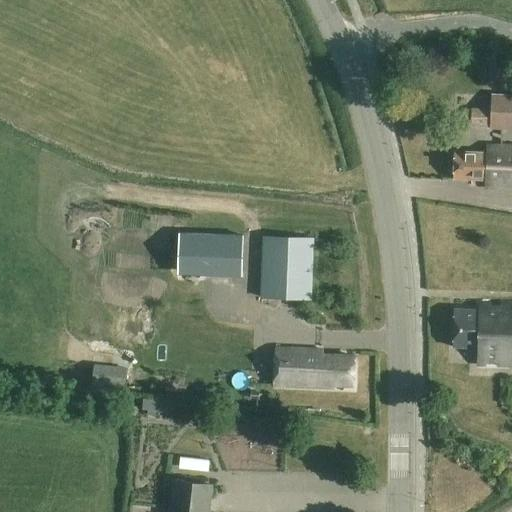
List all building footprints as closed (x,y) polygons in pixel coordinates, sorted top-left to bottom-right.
[(495,67),(495,78),(507,78),(508,67),(495,67)] [(511,131),(511,95),(492,95),(491,131),(511,131)] [(511,147),(488,146),(488,153),(457,152),(456,179),(488,180),(487,187),(511,187),(511,147)] [(178,234),(177,270),(242,272),(244,236),(178,234)] [(312,300),(314,241),(264,239),(261,298),(312,300)] [(491,308),(491,304),(479,303),(479,310),(454,310),(454,347),(479,348),(479,365),(510,365),(510,348),(511,348),(511,303),(500,304),(500,308),(491,308)] [(206,313),(205,354),(264,355),(264,314),(206,313)] [(357,387),(358,358),(329,356),(329,351),(280,348),(278,385),(338,388),(338,386),(357,387)] [(145,413),(167,415),(168,400),(147,397),(147,398),(143,398),(142,410),(146,411),(145,413)] [(204,420),(207,408),(186,404),(184,416),(204,420)] [(235,470),(282,468),(280,439),(234,441),(235,470)] [(171,511),(207,511),(211,485),(175,481),(171,511)]
